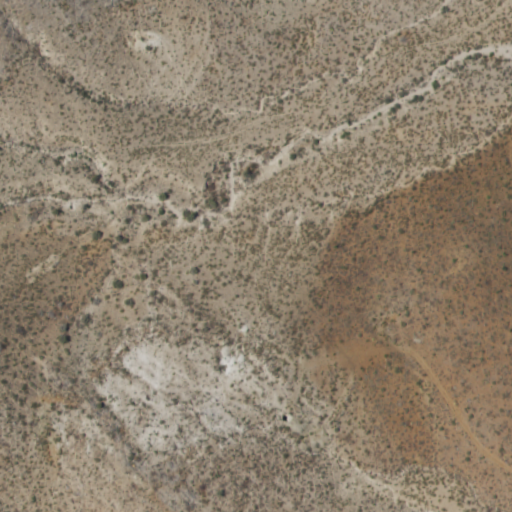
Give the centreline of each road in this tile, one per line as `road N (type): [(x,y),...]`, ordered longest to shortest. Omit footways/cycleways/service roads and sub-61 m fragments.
road 1 (track): [(508,0),(469,30),(391,53),(335,102),(209,139),(114,151)]
road 2 (track): [(457,511),(374,480),(356,465),(361,401)]
road 3 (track): [(511,469),(480,445),(416,354),(403,348)]
